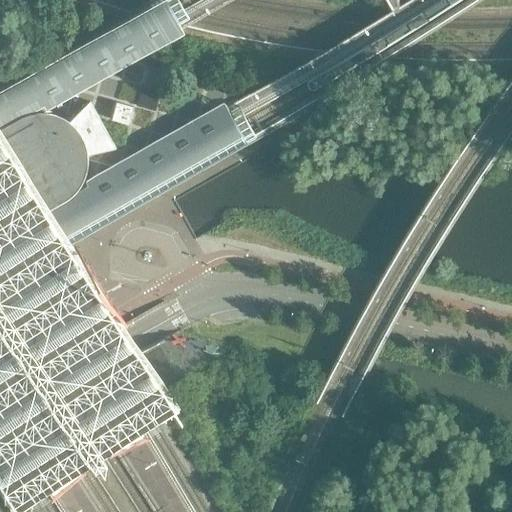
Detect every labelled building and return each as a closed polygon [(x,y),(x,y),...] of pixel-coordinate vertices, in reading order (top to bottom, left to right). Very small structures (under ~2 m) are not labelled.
[(9,279),(24,270),(21,265),(71,237),(52,209),(64,202),(68,199),(71,197),(73,195),(77,192),(82,185),(85,178),(86,175),(87,171),(88,166),(89,165),(89,159),(89,156),(117,149),(91,102),(71,122),(68,120),(64,117),(61,116),(58,115),(55,114),(51,113),(50,113),(46,112),(43,112),(42,112),(38,113),(35,113),(33,113),(32,114),(30,114),(24,117),(21,118),(1,129),(0,127),(0,335),(4,336),(10,334),(15,332),(19,329),(22,322),(23,319),(23,313),(15,300),(7,295),(9,279)] [(117,103),(112,119),(130,125),(135,108),(117,103)] [(55,296),(95,273),(68,231),(29,252),(55,296)] [(0,302),(11,320),(55,296),(29,252),(0,268),(0,302)] [(55,296),(132,331),(126,318),(95,273),(55,296)] [(11,320),(44,372),(132,331),(55,296),(11,320)] [(0,326),(0,380),(8,393),(44,372),(11,320),(0,326)] [(59,397),(135,338),(132,331),(44,372),(59,397)] [(59,397),(113,483),(174,428),(182,420),(167,393),(162,385),(143,353),(135,338),(59,397)] [(23,417),(59,397),(44,372),(8,393),(23,417)] [(0,429),(23,417),(8,393),(0,397),(0,429)] [(23,417),(78,505),(113,483),(59,397),(23,417)] [(0,459),(14,482),(33,511),(66,511),(78,505),(23,417),(0,429),(0,459)] [(0,459),(0,493),(11,511),(33,511),(14,482),(0,459)]
